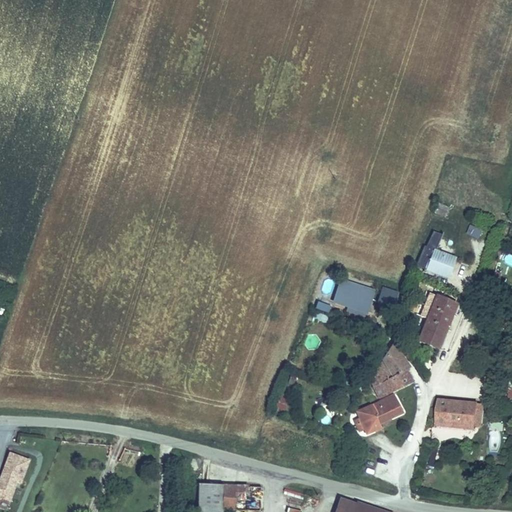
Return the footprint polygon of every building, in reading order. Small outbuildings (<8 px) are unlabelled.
[(487,203),(490,194),(478,189),(474,198),(487,203)] [(439,230),(431,228),(422,253),(430,255),(439,230)] [(422,253),(420,252),(414,272),(449,281),(455,263),(430,255),(422,253)] [(360,316),(366,297),(331,288),(324,312),(346,318),(349,307),(360,309),(358,316),(360,316)] [(452,307),(426,296),(413,324),(420,329),(415,340),(433,349),(452,307)] [(360,309),(349,307),(346,318),(359,321),(360,316),(358,316),(360,309)] [(315,312),(313,318),(325,323),(328,317),(315,312)] [(309,335),(307,346),(317,348),(319,337),(309,335)] [(403,369),(406,367),(392,346),(381,362),(383,365),(391,377),(403,369)] [(369,379),(366,387),(369,390),(377,384),(384,395),(410,382),(403,369),(391,377),(383,365),(370,373),(373,378),(369,379)] [(377,384),(369,390),(376,398),(384,395),(377,384)] [(276,407),(284,410),(290,396),(282,393),(276,407)] [(403,411),(395,393),(355,412),(357,419),(354,420),(355,423),(354,424),(358,433),(363,431),(364,433),(379,427),(376,423),(403,411)] [(473,405),(434,401),(433,423),(457,425),(457,414),(472,415),(471,423),(479,424),(480,407),(473,407),(473,405)] [(472,415),(457,414),(457,425),(471,427),(471,423),(472,415)] [(30,460),(9,452),(0,477),(0,498),(10,502),(17,484),(20,486),(30,460)] [(221,511),(222,511),(223,486),(199,485),(197,511),(221,511)] [(262,511),(263,488),(223,486),(222,511),(235,511),(262,511)] [(355,503),(339,497),(333,511),(385,511),(356,501),(355,503)]
